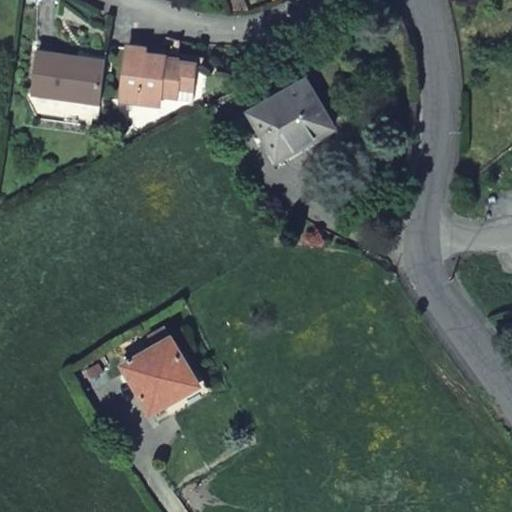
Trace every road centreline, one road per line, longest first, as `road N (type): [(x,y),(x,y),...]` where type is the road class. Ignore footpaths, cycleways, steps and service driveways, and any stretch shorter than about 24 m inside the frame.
road 1 (residential): [(511,394),(451,314),(425,244),(434,143),(432,44),(422,0)]
road 2 (residential): [(135,0),(222,28),(315,0)]
road 3 (unknown): [(93,393),(167,511)]
